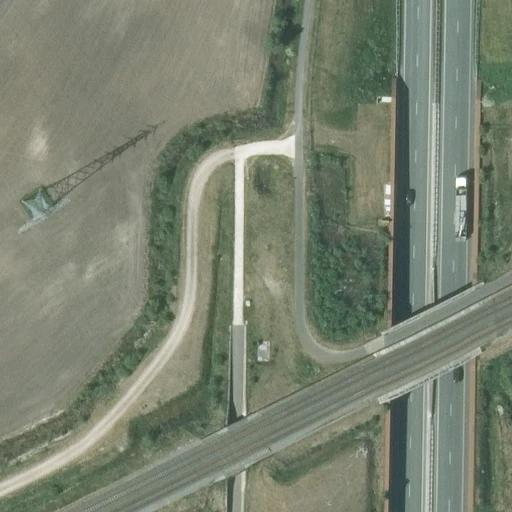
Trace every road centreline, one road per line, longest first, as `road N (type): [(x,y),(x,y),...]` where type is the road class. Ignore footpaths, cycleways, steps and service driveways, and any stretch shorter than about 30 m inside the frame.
road 1 (trunk): [(421,0),(410,511)]
road 2 (trunk): [(450,511),(458,0)]
road 3 (track): [(0,490),(86,442),(175,337),(189,288),(195,186),(212,158),(241,152)]
